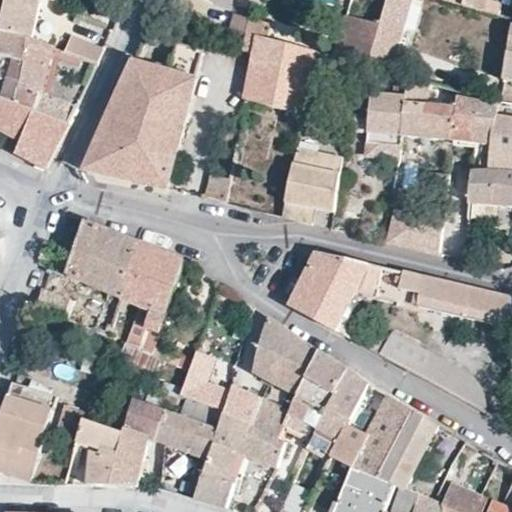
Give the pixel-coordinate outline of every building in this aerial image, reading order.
[(0,0),(0,99),(2,100),(14,104),(21,90),(39,94),(48,50),(29,40),(38,0),(0,0)] [(107,0),(107,2),(124,8),(125,0),(107,0)] [(410,1),(410,0),(388,0),(379,26),(349,18),(337,58),(374,68),(389,72),(402,27),(410,1)] [(435,0),(465,8),(466,0),(435,0)] [(466,0),(465,8),(496,16),(501,4),(485,1),(485,0),(466,0)] [(422,4),(410,1),(402,27),(416,31),(422,4)] [(239,31),(266,38),(269,22),(237,14),(233,28),(239,31)] [(248,89),(245,101),(305,117),(317,53),(266,38),(239,31),(237,42),(244,44),(244,52),(253,54),(248,89)] [(70,38),(65,54),(98,66),(103,49),(70,38)] [(137,62),(88,172),(169,191),(205,51),(180,45),(172,72),(137,62)] [(389,72),(374,68),(371,80),(386,85),(389,72)] [(454,141),(457,111),(425,106),(427,82),(411,78),(409,99),(372,95),(368,145),(379,157),(400,158),(404,137),(454,141)] [(14,104),(2,100),(0,103),(0,129),(7,134),(11,126),(30,135),(39,116),(39,94),(21,90),(14,104)] [(39,116),(73,126),(78,107),(39,94),(39,116)] [(499,108),(458,101),(457,111),(454,141),(484,142),(492,144),(499,116),(499,108)] [(73,126),(39,116),(30,135),(20,156),(45,171),(73,126)] [(511,119),(499,116),(492,144),(484,142),(478,172),(474,175),(470,207),(511,208),(511,119)] [(344,159),(297,149),(286,203),(316,210),(335,214),(344,159)] [(449,176),(430,173),(427,198),(446,202),(449,176)] [(232,180),(212,175),(205,200),(227,205),(232,180)] [(316,210),(286,203),(281,218),(312,226),(316,210)] [(444,222),(397,214),(387,243),(439,258),(444,222)] [(119,315),(142,245),(85,221),(69,277),(109,292),(99,322),(108,324),(106,334),(112,336),(119,315)] [(143,305),(163,253),(142,245),(119,315),(126,315),(130,301),(143,305)] [(188,263),(163,253),(143,305),(127,345),(153,355),(188,263)] [(358,294),(376,297),(386,270),(319,253),(311,272),(358,294)] [(511,324),(511,300),(386,270),(376,297),(503,327),(504,337),(511,336),(511,324)] [(311,272),(290,306),(337,334),(358,294),(311,272)] [(68,300),(44,291),(38,306),(62,317),(68,300)] [(308,376),(321,352),(270,318),(260,350),(308,376)] [(392,337),(382,357),(418,376),(433,354),(392,337)] [(158,372),(162,361),(153,355),(127,345),(122,356),(158,372)] [(297,397),(308,376),(260,350),(254,374),(297,397)] [(297,397),(295,399),(328,415),(351,372),(321,352),(308,376),(297,397)] [(473,380),(433,354),(418,376),(484,411),(480,393),(473,380)] [(200,403),(227,411),(231,394),(210,386),(216,363),(196,357),(182,397),(200,403)] [(371,386),(351,372),(328,415),(314,443),(311,450),(330,461),(334,458),(354,467),(379,480),(415,413),(391,400),(370,435),(352,425),(365,398),(371,386)] [(0,473),(31,483),(58,398),(14,384),(0,427),(0,473)] [(227,411),(226,415),(254,427),(262,399),(232,385),(231,394),(227,411)] [(289,412),(262,399),(254,427),(278,438),(283,428),(289,412)] [(289,412),(283,428),(314,443),(328,415),(295,399),(289,412)] [(134,400),(127,428),(152,439),(201,459),(214,430),(134,400)] [(87,416),(65,408),(55,436),(81,443),(85,421),(87,416)] [(440,426),(415,413),(379,480),(406,491),(440,426)] [(209,461),(204,476),(226,483),(238,454),(277,470),(289,443),(278,438),(254,427),(226,415),(209,461)] [(85,421),(81,443),(90,446),(94,451),(89,485),(112,485),(126,433),(85,421)] [(137,488),(152,439),(127,428),(126,433),(112,485),(137,488)] [(444,511),(446,507),(406,491),(379,480),(354,467),(335,511),(444,511)] [(226,483),(204,476),(196,499),(229,508),(235,486),(226,483)] [(301,511),(311,491),(295,484),(285,510),(289,511),(301,511)] [(454,485),(446,507),(444,511),(482,511),(487,498),(454,485)] [(511,511),(511,508),(505,506),(490,503),(487,511),(511,511)]
